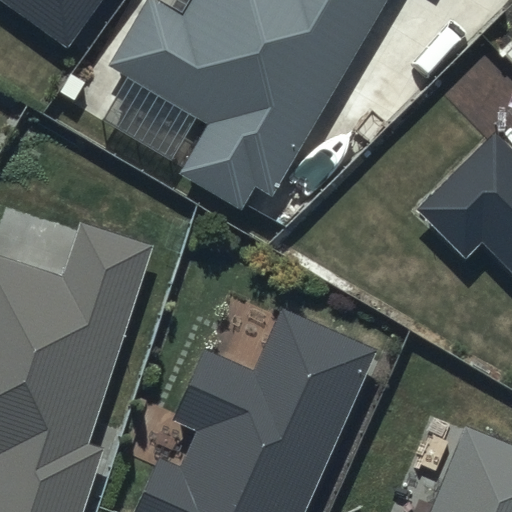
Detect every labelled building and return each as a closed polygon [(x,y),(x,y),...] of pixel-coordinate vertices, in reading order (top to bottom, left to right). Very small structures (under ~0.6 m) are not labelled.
[(97,0),(2,0),(64,45),(97,0)] [(193,0),(183,18),(152,0),(150,0),(112,64),(211,122),(182,171),(244,207),(255,188),(273,198),(389,0),(193,0)] [(511,148),(495,132),(417,208),(465,257),(482,240),(511,270),(511,148)] [(152,248),(79,225),(62,280),(0,260),(0,511),(85,511),(105,451),(89,446),(152,248)] [(252,374),(203,353),(172,424),(197,435),(180,472),(156,461),(133,511),(304,511),(376,352),(280,309),(252,374)] [(511,511),(511,447),(465,429),(430,511),(511,511)]
